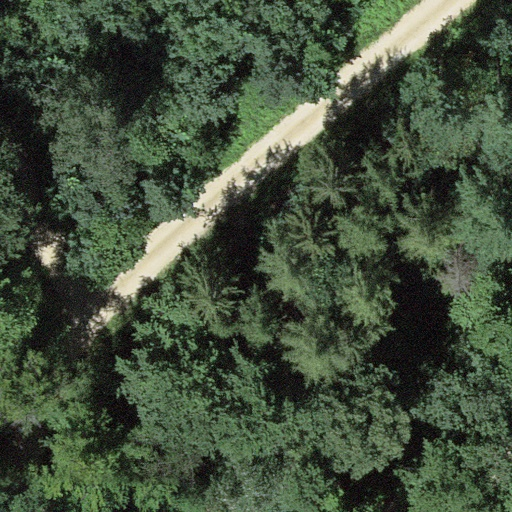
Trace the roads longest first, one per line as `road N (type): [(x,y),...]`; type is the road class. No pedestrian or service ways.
road 1 (track): [(84,334),(191,216),(445,0)]
road 2 (track): [(0,138),(84,334),(41,417),(48,511)]
